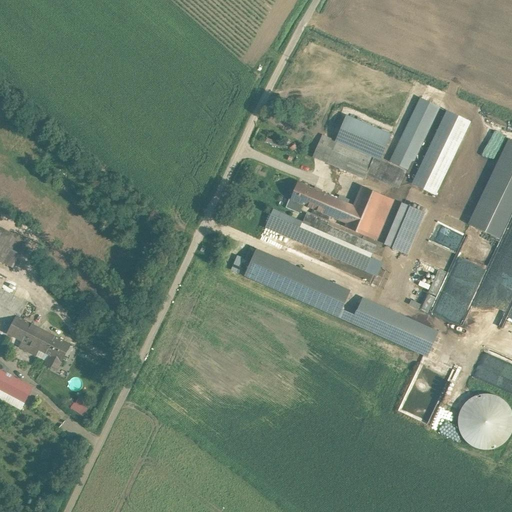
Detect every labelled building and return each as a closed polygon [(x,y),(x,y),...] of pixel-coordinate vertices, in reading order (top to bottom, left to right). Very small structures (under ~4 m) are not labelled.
[(421,99),(391,161),(407,169),(411,160),(413,161),(438,107),(421,99)] [(447,112),(413,183),(435,194),(469,122),(447,112)] [(391,134),(347,116),(336,141),(374,158),(380,160),(391,134)] [(323,136),(314,157),(327,162),(336,141),(323,136)] [(511,141),(510,140),(470,224),(499,237),(511,210),(511,141)] [(374,158),(336,141),(327,162),(365,179),(368,172),(374,158)] [(380,160),(374,158),(368,172),(400,186),(406,171),(380,160)] [(353,206),(298,182),(291,199),(290,198),(286,208),(299,213),(303,204),(346,223),(353,206)] [(394,200),(362,186),(353,206),(346,223),(345,227),(377,240),(394,200)] [(404,204),(387,245),(407,253),(424,213),(404,204)] [(328,222),(308,214),(305,223),(274,210),(267,228),(366,270),(375,246),(327,226),(328,222)] [(26,241),(0,227),(0,260),(13,267),(26,241)] [(350,290),(257,249),(246,276),(338,317),(341,310),(350,290)] [(429,311),(443,272),(435,269),(422,305),(411,301),(410,304),(429,311)] [(28,303),(0,288),(0,333),(6,337),(8,333),(17,317),(20,318),(28,303)] [(438,332),(364,299),(356,316),(353,323),(427,356),(438,332)] [(356,316),(341,310),(338,317),(353,323),(356,316)] [(20,318),(17,317),(8,333),(51,355),(46,364),(57,370),(62,360),(70,344),(20,318)] [(508,386),(511,388),(511,336),(491,331),(487,346),(493,349),(496,350),(506,356),(497,372),(510,379),(508,386)] [(31,390),(0,373),(0,388),(24,401),(31,390)] [(511,439),(502,392),(454,402),(465,451),(511,441),(511,439)] [(73,408),(85,415),(93,402),(80,395),(73,408)]
